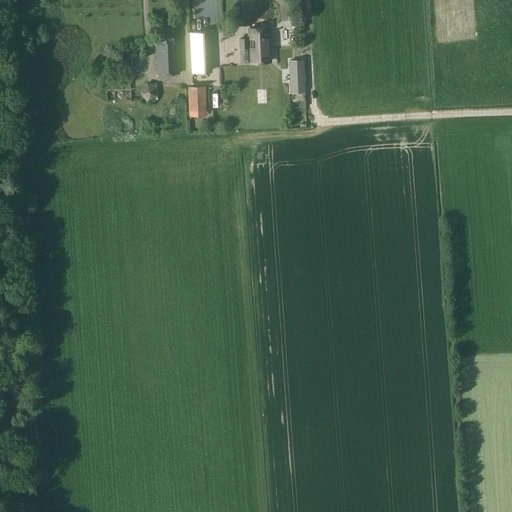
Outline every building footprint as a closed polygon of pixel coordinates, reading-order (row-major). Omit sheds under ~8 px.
[(174,41),(173,27),(158,28),(158,42),(156,42),(157,73),(179,72),(178,41),(174,41)] [(250,38),(240,38),(240,48),(247,48),(248,53),(250,53),(251,62),(270,61),(268,27),(249,28),(250,38)] [(190,72),(209,71),(207,31),(188,32),(190,72)] [(132,66),(132,57),(101,57),(101,67),(132,66)] [(303,59),(290,60),(291,92),(304,92),(303,59)] [(108,99),(131,98),(130,82),(108,83),(108,99)] [(192,113),(208,112),(206,88),(190,89),(192,113)]
